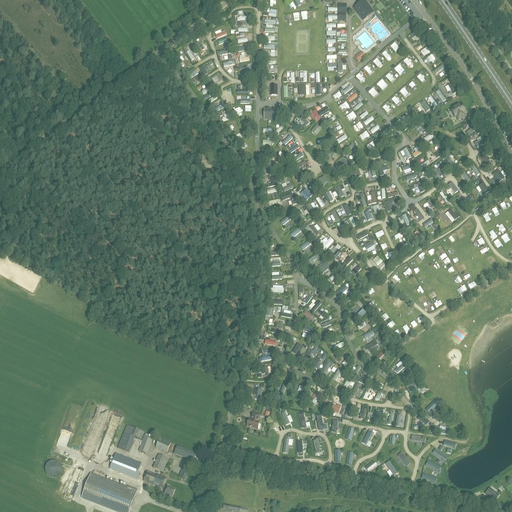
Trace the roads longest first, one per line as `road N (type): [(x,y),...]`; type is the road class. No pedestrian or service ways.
road 1 (unclassified): [(203,511),(253,322),(255,206),(245,169),(158,52)]
road 2 (unclassified): [(0,171),(158,52)]
road 3 (unclassified): [(511,154),(413,0)]
road 4 (track): [(242,371),(111,309)]
road 5 (secondary): [(511,103),(442,0)]
